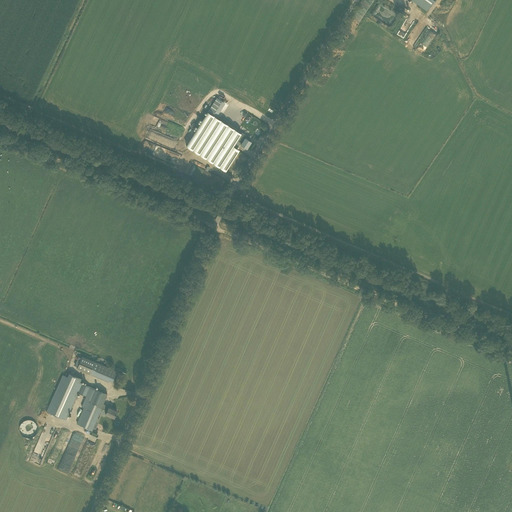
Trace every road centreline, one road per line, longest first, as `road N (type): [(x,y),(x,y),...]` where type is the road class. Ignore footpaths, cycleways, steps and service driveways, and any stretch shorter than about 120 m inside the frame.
road 1 (unclassified): [(91,511),(221,209),(356,0)]
road 2 (track): [(0,134),(511,355)]
